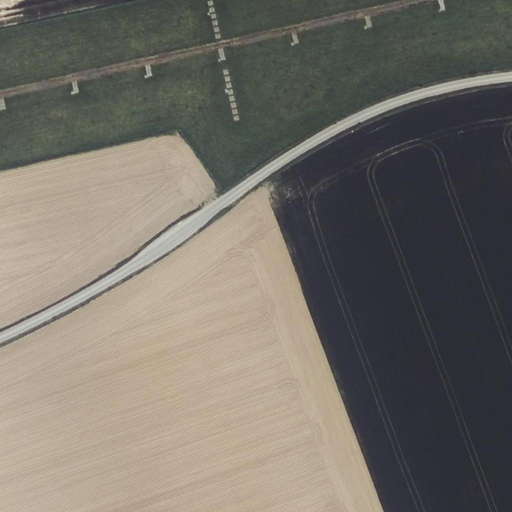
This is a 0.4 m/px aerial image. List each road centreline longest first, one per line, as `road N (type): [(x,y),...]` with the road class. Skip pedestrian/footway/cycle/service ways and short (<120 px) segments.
road 1 (track): [(511,76),(417,95),(348,122),(113,277),(0,336)]
road 2 (unknown): [(454,0),(0,99)]
